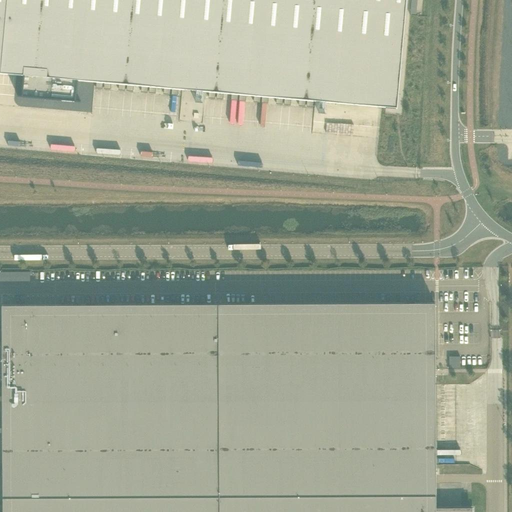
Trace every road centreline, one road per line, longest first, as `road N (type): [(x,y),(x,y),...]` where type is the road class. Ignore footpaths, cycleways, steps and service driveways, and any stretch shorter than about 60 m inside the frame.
road 1 (unclassified): [(484,221),(437,251),(0,253)]
road 2 (unclassified): [(461,0),(456,157),(484,221)]
